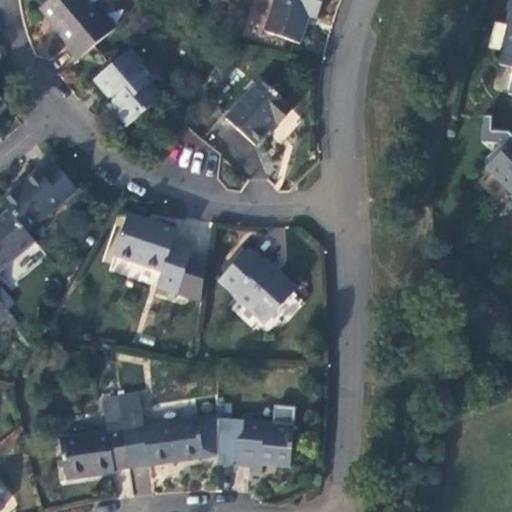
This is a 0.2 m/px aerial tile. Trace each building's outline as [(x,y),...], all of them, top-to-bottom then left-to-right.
[(86,0),(50,0),(41,8),(71,44),(68,46),(79,59),(116,29),(105,16),(101,18),(86,0)] [(254,0),(247,27),(260,31),(268,0),(254,0)] [(271,0),(271,1),(275,2),(265,32),(300,43),(309,16),(318,19),(323,0),(271,0)] [(511,5),(510,15),(511,14),(511,20),(500,68),(511,70),(511,5)] [(131,50),(96,80),(116,106),(111,110),(126,127),(164,97),(153,83),(156,80),(131,50)] [(260,81),(225,119),(255,144),(275,123),(279,127),(293,110),(260,81)] [(484,159),(486,168),(511,193),(511,200),(511,201),(511,139),(509,139),(498,151),(493,151),(484,159)] [(38,168),(0,199),(0,201),(7,212),(25,232),(61,202),(63,201),(65,202),(78,193),(53,162),(41,173),(38,168)] [(87,204),(78,193),(65,202),(63,201),(61,202),(73,216),(87,204)] [(0,282),(6,278),(0,271),(33,243),(25,232),(7,212),(0,217),(0,282)] [(205,273),(201,271),(187,266),(194,245),(174,240),(177,229),(128,214),(116,256),(162,271),(157,286),(179,293),(192,298),(201,301),(205,273)] [(278,278),(248,250),(222,278),(236,291),(235,292),(267,322),(296,290),(281,275),(278,278)] [(0,300),(0,322),(10,314),(0,300)] [(119,397),(129,466),(150,463),(150,465),(203,456),(197,418),(145,426),(140,394),(119,397)] [(114,469),(129,466),(119,397),(103,400),(107,430),(60,438),(67,479),(115,471),(114,469)] [(232,437),(232,441),(237,441),(235,467),(264,468),(264,463),(291,466),(295,425),(218,419),(218,436),(232,437)] [(232,437),(218,436),(218,466),(235,467),(237,441),(232,441),(232,437)]
